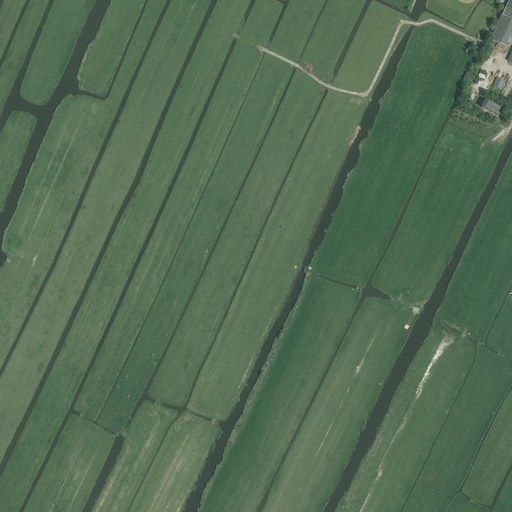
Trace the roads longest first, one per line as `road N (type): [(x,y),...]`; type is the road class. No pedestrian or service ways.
road 1 (track): [(211,70),(232,37),(328,86),(365,95),(402,20),(432,20),(508,55)]
road 2 (track): [(462,339),(467,323),(453,296),(511,171)]
